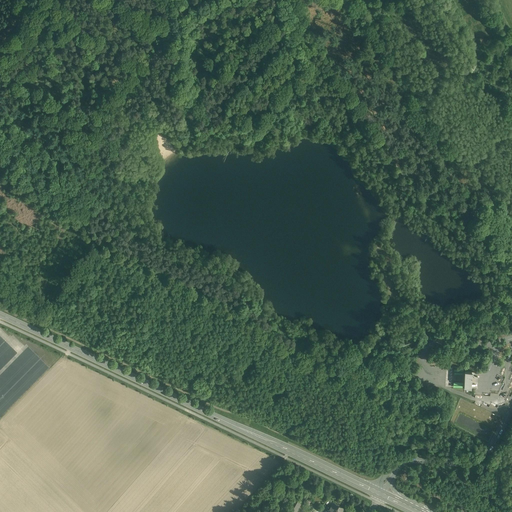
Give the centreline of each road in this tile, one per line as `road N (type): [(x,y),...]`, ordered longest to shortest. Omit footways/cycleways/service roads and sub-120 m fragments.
road 1 (secondary): [(418,511),(0,314)]
road 2 (track): [(33,196),(182,18),(178,0)]
